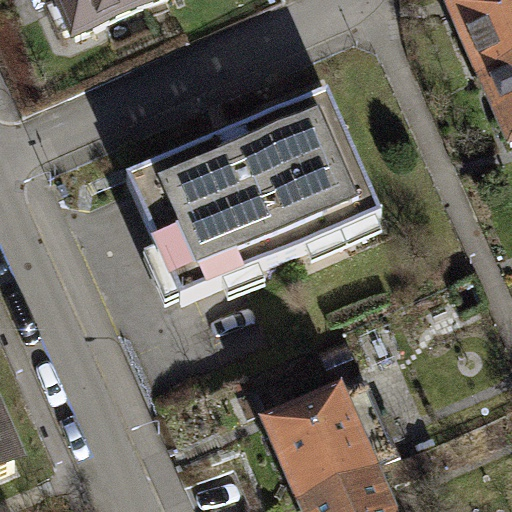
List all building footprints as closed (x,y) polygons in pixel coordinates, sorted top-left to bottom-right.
[(73,41),(167,1),(166,0),(55,0),(58,7),(50,11),(62,37),(70,34),(73,41)] [(511,0),(478,0),(452,12),(481,80),(511,66),(511,0)] [(511,66),(481,80),(510,147),(511,145),(511,66)] [(325,102),(127,188),(179,307),(377,221),(325,102)] [(265,429),(301,508),(372,476),(338,398),(265,429)] [(0,437),(0,477),(15,471),(0,437)] [(301,508),(302,511),(387,511),(381,497),(411,484),(402,463),(372,476),(301,508)]
